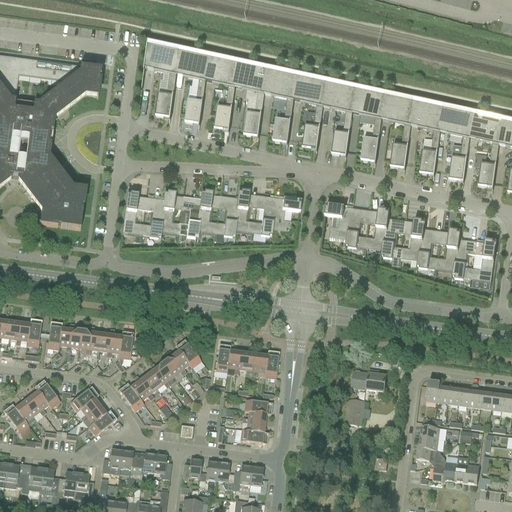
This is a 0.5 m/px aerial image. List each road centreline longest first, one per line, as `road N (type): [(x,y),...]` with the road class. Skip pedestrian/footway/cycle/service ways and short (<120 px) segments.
road 1 (tertiary): [(235,303),(0,271)]
road 2 (residential): [(397,511),(419,373),(511,382)]
road 3 (residential): [(511,228),(491,209),(316,171)]
road 4 (residential): [(307,264),(168,275),(104,262)]
road 5 (residential): [(500,319),(395,305),(330,267),(307,264)]
road 6 (residential): [(123,129),(126,54),(0,34)]
road 7 (residential): [(117,167),(263,173),(288,166)]
road 8 (residential): [(288,166),(123,129)]
road 9 (residential): [(129,442),(128,419),(94,381),(0,368)]
road 10 (residential): [(281,461),(299,318)]
road 11 (residential): [(129,442),(103,442),(80,461),(0,450)]
